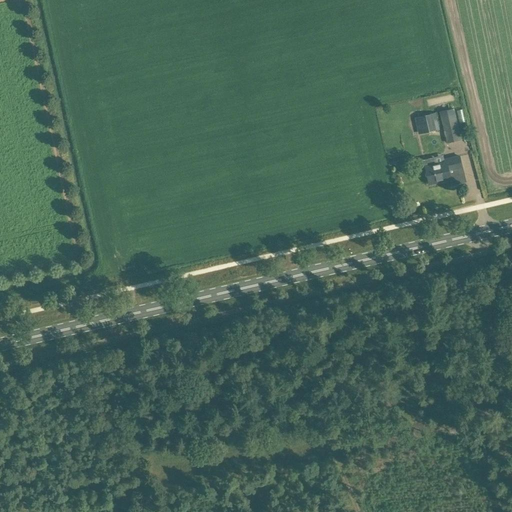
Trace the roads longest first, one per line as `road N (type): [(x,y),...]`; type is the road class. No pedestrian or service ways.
road 1 (primary): [(0,345),(511,226)]
road 2 (track): [(511,369),(318,415),(356,511)]
road 3 (track): [(511,352),(476,258),(485,232)]
